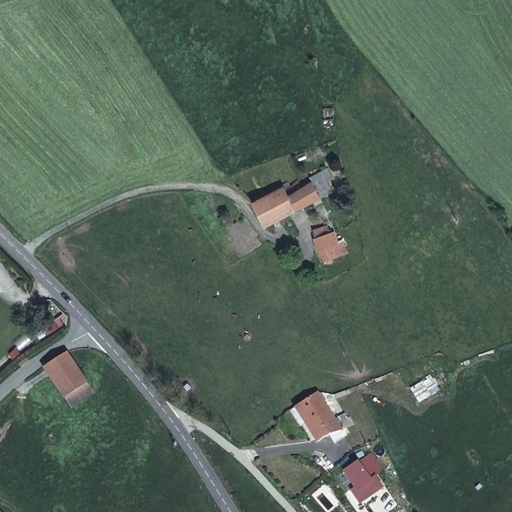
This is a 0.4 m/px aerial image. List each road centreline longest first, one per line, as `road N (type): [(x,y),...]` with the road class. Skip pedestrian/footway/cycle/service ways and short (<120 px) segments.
road 1 (unknown): [(31,260),(150,199),(217,196),(239,205)]
road 2 (residential): [(151,398),(247,461),(292,511)]
road 3 (secondary): [(0,227),(97,331)]
road 4 (secondary): [(151,398),(227,511)]
